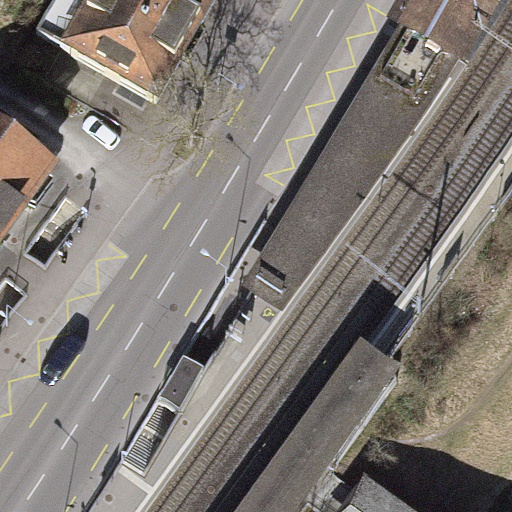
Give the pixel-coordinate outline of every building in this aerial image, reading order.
[(51,0),(32,34),(154,103),(212,0),(98,0),(93,9),(77,0),(51,0)] [(414,0),(385,51),(394,56),(364,109),(399,129),(430,76),(444,84),(492,0),(414,0)] [(394,56),(385,51),(233,292),(273,316),(444,84),(430,76),(399,129),(364,109),(394,56)] [(0,140),(0,239),(47,173),(0,140)] [(233,511),(294,511),(397,370),(357,341),(233,511)] [(204,376),(184,365),(160,407),(180,418),(204,376)]
